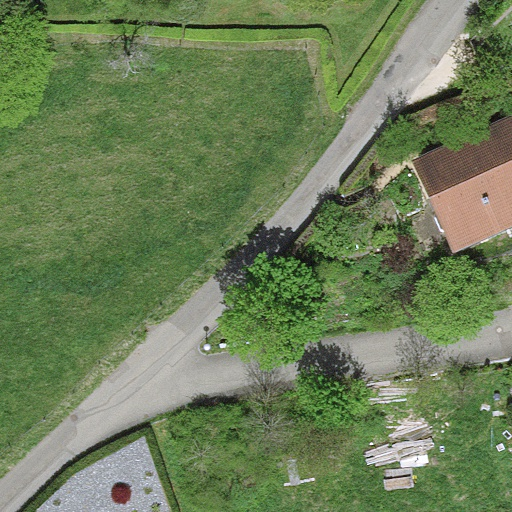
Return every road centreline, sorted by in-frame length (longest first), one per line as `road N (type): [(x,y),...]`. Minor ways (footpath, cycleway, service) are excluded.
road 1 (residential): [(452,0),(278,227),(133,380)]
road 2 (residential): [(133,380),(511,330)]
road 3 (residential): [(133,380),(0,503)]
